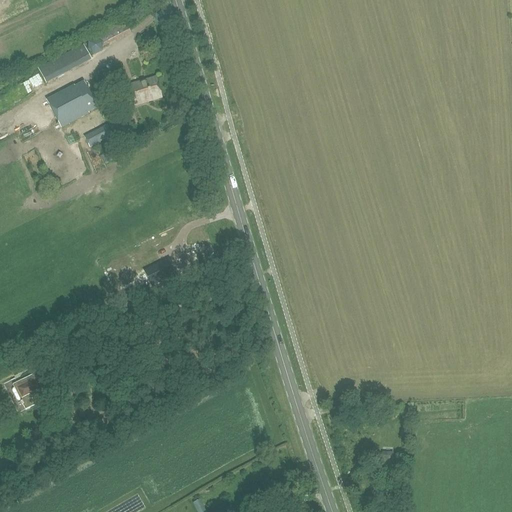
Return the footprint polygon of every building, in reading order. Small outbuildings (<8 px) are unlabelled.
[(55,79),(91,59),(83,45),(47,64),(55,79)] [(134,106),(161,98),(155,79),(129,87),(134,106)] [(84,82),(47,102),(61,127),(97,108),(84,82)] [(103,132),(86,141),(90,148),(112,136),(106,126),(101,129),(103,132)] [(105,164),(116,158),(112,151),(101,157),(105,164)] [(169,259),(151,268),(144,271),(152,286),(155,285),(176,274),(169,259)] [(19,401),(20,400),(25,410),(35,405),(29,394),(39,389),(36,384),(48,379),(43,370),(13,385),(14,388),(13,389),(12,391),(17,400),(19,401)] [(393,456),(382,455),(382,464),(393,464),(393,456)] [(399,464),(397,477),(406,478),(408,466),(408,465),(407,465),(399,464)] [(205,511),(199,500),(192,504),(196,511),(205,511)]
